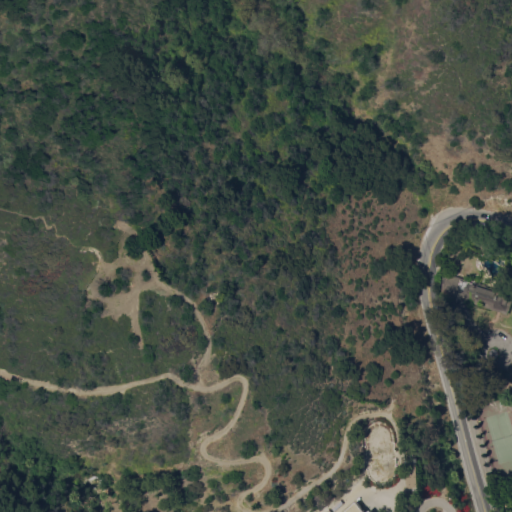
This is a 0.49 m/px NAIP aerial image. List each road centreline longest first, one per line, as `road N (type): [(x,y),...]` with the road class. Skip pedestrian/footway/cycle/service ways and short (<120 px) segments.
road 1 (track): [(0,369),(87,391),(167,375),(205,388),(243,378),(237,413),(202,448),(215,460),(263,460),(261,484),(239,499),(253,511),(282,505),(329,472),(346,425),(366,414),(396,424),(401,482)]
road 2 (residential): [(487,511),(441,353),(428,262),(453,224),(492,221),(511,232)]
road 3 (track): [(205,388),(199,374),(211,334),(197,305),(166,287),(118,301)]
road 4 (track): [(160,287),(147,263),(103,265),(85,289),(118,301)]
